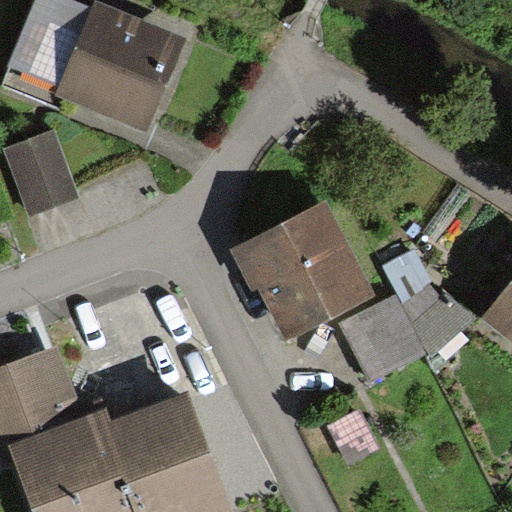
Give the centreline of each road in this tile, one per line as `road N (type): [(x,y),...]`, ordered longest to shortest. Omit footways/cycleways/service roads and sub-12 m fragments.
road 1 (residential): [(179,230),(321,511)]
road 2 (residential): [(290,74),(359,96),(511,205)]
road 3 (residential): [(290,74),(179,230)]
road 4 (residential): [(179,230),(0,297)]
